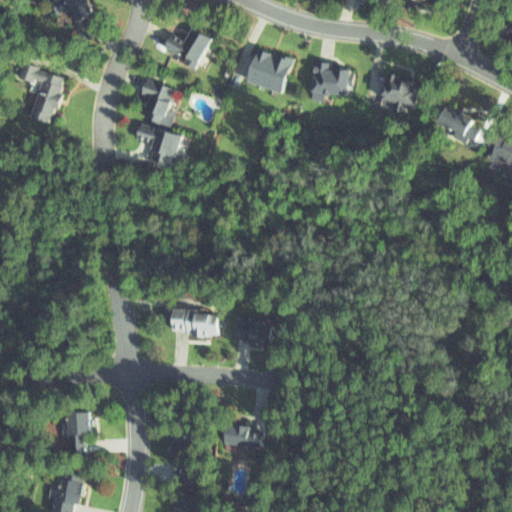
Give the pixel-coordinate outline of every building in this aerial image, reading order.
[(84,8),(81,0),(58,0),(64,15),(84,8)] [(510,6),(511,6),(511,48),(496,42),(510,6)] [(155,45),(193,65),(210,34),(188,22),(180,37),(164,29),(155,45)] [(281,92),(243,81),(254,45),(292,56),(281,92)] [(312,56),(305,99),(324,102),(325,94),(351,98),(357,63),(312,56)] [(64,77),(17,58),(9,77),(35,88),(24,116),(45,124),(64,77)] [(382,98),(416,106),(424,74),(389,66),(382,98)] [(170,125),(138,113),(143,101),(134,97),(138,87),(135,78),(145,75),(173,86),(166,104),(177,108),(170,125)] [(468,131),(439,118),(449,95),(478,108),(468,131)] [(143,138),(126,133),(130,119),(177,132),(168,164),(144,157),(143,138)] [(494,148),(511,154),(511,130),(502,127),(494,148)] [(223,338),(186,334),(187,327),(173,326),(175,306),(225,310),(223,338)] [(234,340),(262,340),(262,314),(246,314),(246,325),(235,325),(234,340)] [(91,408),(92,442),(68,442),(67,408),(91,408)] [(254,446),(219,443),(222,419),(256,422),(254,446)] [(189,481),(170,481),(169,430),(189,430),(189,481)] [(74,511),(54,511),(70,467),(88,474),(74,511)] [(193,511),(173,511),(178,496),(196,501),(193,511)]
